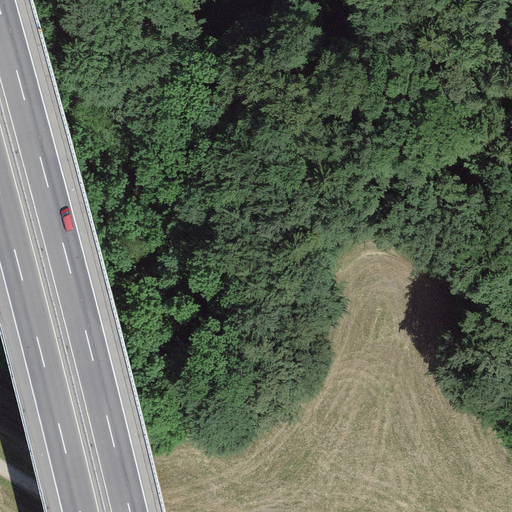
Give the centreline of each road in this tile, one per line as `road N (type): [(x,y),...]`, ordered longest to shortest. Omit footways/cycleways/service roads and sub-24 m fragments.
road 1 (motorway): [(131,511),(0,15)]
road 2 (motorway): [(0,189),(79,511)]
